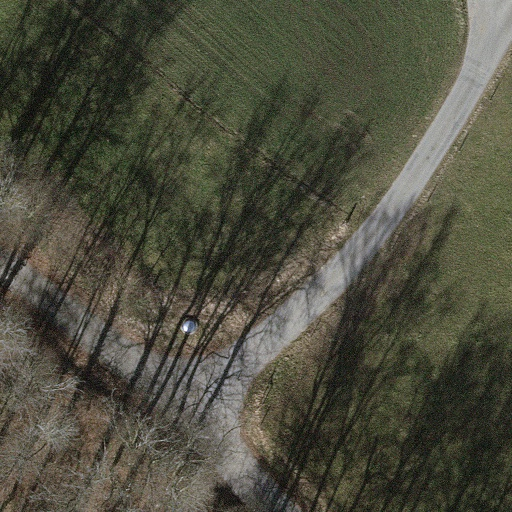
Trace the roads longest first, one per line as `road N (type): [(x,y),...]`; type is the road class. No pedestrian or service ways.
road 1 (track): [(190,418),(314,307),(401,208),(511,17)]
road 2 (track): [(0,271),(190,418)]
